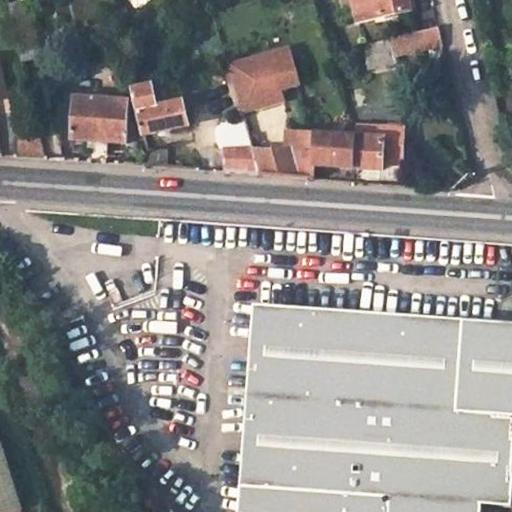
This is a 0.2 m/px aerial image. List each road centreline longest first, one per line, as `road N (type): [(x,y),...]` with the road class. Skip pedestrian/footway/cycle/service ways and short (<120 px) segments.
road 1 (secondary): [(506,218),(0,179)]
road 2 (residential): [(506,218),(455,0)]
